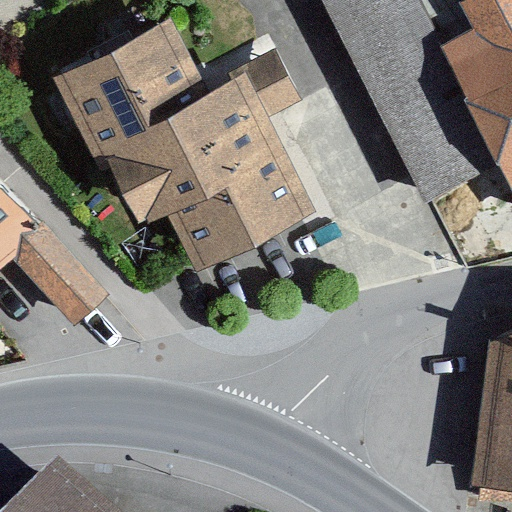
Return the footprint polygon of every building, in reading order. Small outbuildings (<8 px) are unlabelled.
[(405,0),(318,0),(417,201),(482,169),(510,227),(511,226),(511,0),(450,0),(466,33),(430,50),(405,0)] [(163,18),(42,75),(114,229),(156,210),(182,264),(300,209),(260,124),(295,107),(272,59),(198,94),(163,18)] [(0,188),(0,261),(5,257),(65,325),(97,298),(0,188)] [(511,322),(477,344),(461,488),(511,490),(511,322)] [(87,511),(46,477),(14,511),(87,511)]
